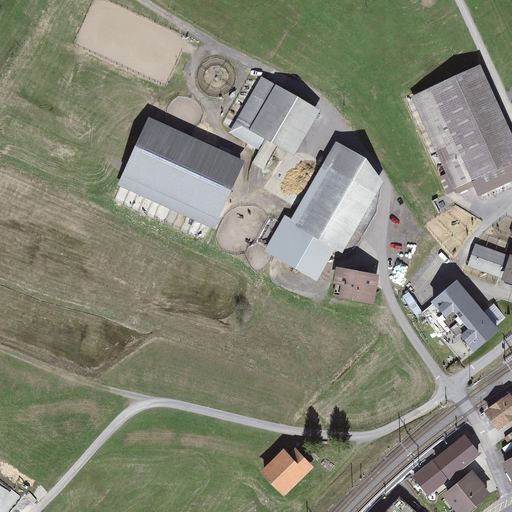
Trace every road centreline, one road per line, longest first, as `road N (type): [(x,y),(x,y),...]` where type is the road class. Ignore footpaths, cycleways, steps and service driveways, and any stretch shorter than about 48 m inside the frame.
road 1 (track): [(38,511),(140,405),(176,404),(356,436),(387,428),(453,390)]
road 2 (residential): [(511,503),(453,390),(511,340)]
